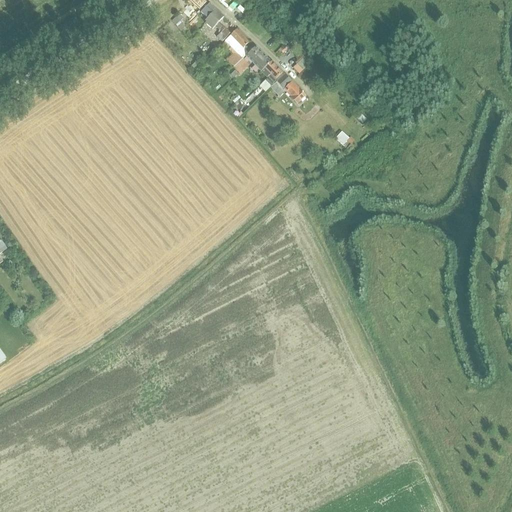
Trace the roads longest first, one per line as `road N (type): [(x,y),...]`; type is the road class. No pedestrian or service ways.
road 1 (unclassified): [(0,98),(153,0)]
road 2 (residential): [(311,95),(212,0)]
